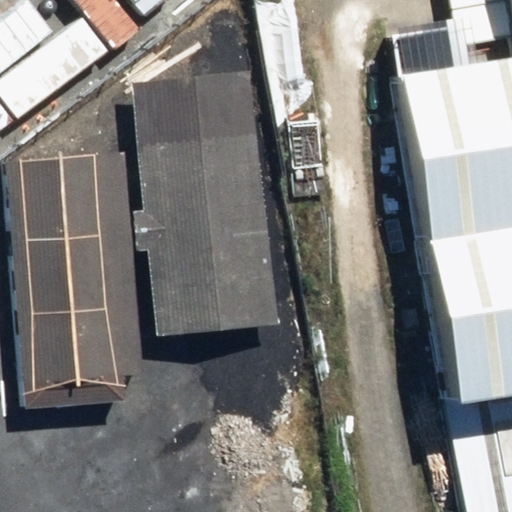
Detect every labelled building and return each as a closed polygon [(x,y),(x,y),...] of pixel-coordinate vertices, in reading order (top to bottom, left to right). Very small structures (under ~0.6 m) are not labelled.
[(385,25),(462,511),(511,511),(511,0),(500,0),(510,56),(462,65),(454,14),(385,25)] [(0,83),(14,73),(0,52),(0,83)] [(143,116),(39,198),(101,278),(206,197),(143,116)] [(0,218),(0,338),(83,284),(28,200),(0,218)] [(184,243),(6,349),(54,429),(231,324),(184,243)] [(259,511),(250,489),(194,511),(259,511)]
